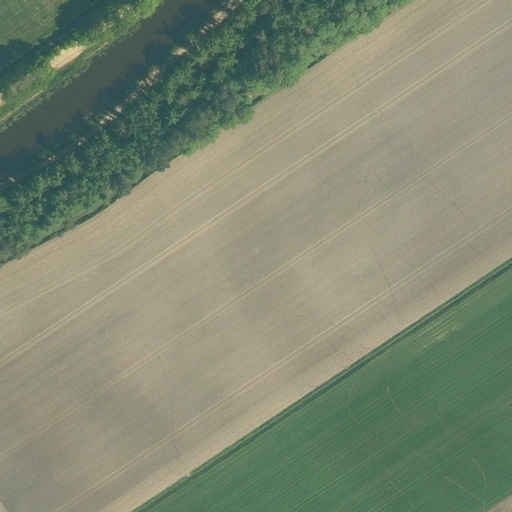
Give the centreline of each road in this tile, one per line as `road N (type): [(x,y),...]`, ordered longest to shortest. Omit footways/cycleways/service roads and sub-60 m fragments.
road 1 (track): [(0,187),(65,154),(232,0)]
road 2 (track): [(144,0),(0,108)]
